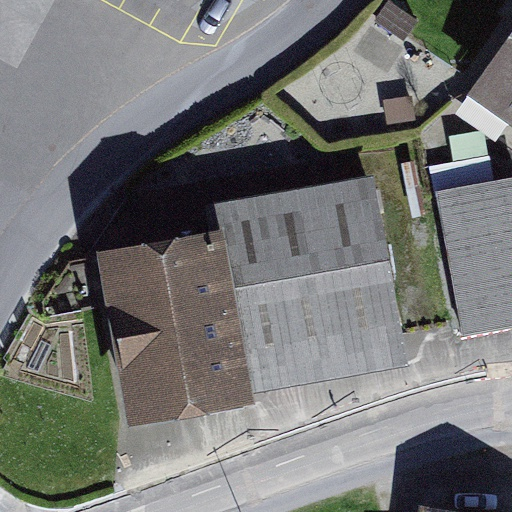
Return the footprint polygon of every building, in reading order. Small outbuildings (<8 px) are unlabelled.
[(511,21),(468,86),(511,116),(511,21)] [(209,220),(226,216),(258,389),(412,360),(375,166),(205,198),(209,220)] [(511,173),(437,188),(466,333),(511,323),(511,173)] [(209,220),(99,240),(131,413),(258,389),(226,216),(209,220)] [(511,511),(511,507),(417,498),(415,511),(511,511)]
